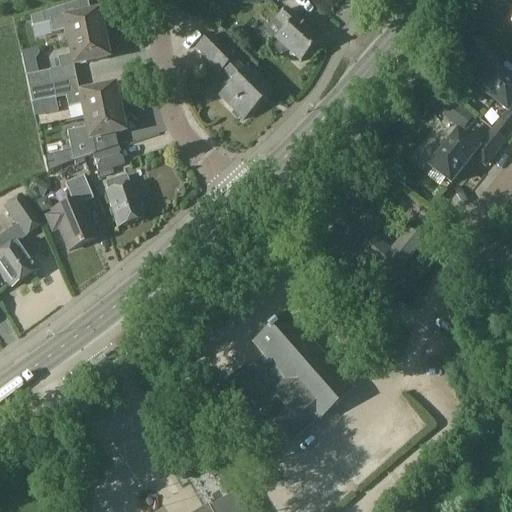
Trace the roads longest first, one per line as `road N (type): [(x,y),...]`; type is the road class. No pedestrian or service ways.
road 1 (secondary): [(0,390),(243,197)]
road 2 (residential): [(243,197),(174,121),(154,0)]
road 3 (residential): [(458,236),(386,191),(320,120)]
road 4 (secondary): [(320,120),(428,0)]
